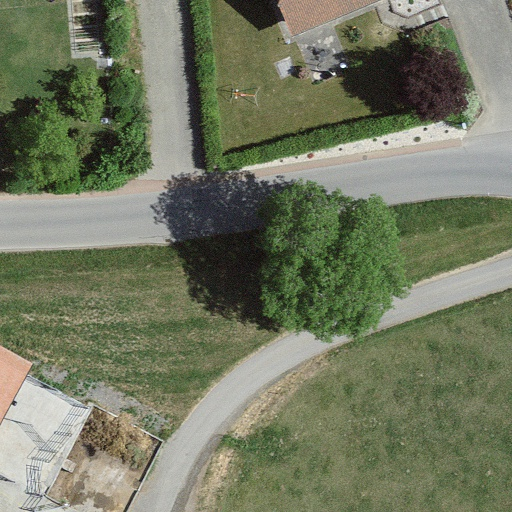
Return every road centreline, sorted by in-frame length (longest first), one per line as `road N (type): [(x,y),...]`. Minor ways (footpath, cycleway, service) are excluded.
road 1 (unclassified): [(0,231),(511,187)]
road 2 (unknown): [(171,216),(154,0)]
